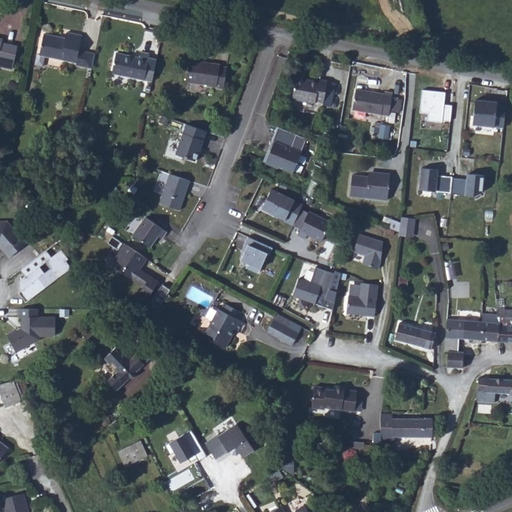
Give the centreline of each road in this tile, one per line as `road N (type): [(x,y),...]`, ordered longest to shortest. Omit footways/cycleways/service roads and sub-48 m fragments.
road 1 (residential): [(170,272),(210,220),(272,35)]
road 2 (residential): [(272,35),(511,85)]
road 3 (residential): [(103,0),(272,35)]
road 4 (residential): [(460,393),(378,357),(316,349)]
road 5 (residential): [(427,511),(460,393)]
